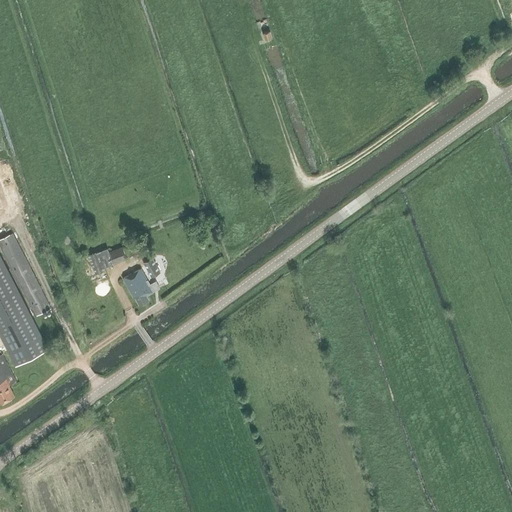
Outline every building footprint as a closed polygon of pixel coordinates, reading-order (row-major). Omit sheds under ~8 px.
[(263,33),(265,40),(272,38),(270,31),(263,33)] [(1,182),(4,190),(16,185),(13,177),(1,182)] [(0,245),(32,309),(35,316),(52,308),(14,232),(0,239),(0,245)] [(109,252),(114,264),(127,258),(123,247),(109,252)] [(0,249),(0,334),(15,365),(45,350),(46,350),(50,348),(0,249)] [(97,252),(88,255),(95,274),(104,270),(97,252)] [(144,263),(151,277),(161,272),(155,262),(160,259),(157,255),(144,263)] [(152,289),(163,283),(161,279),(150,285),(141,268),(122,278),(133,298),(135,297),(139,305),(148,300),(146,295),(154,291),(152,289)] [(16,383),(1,354),(0,354),(0,403),(14,396),(10,387),(16,383)]
